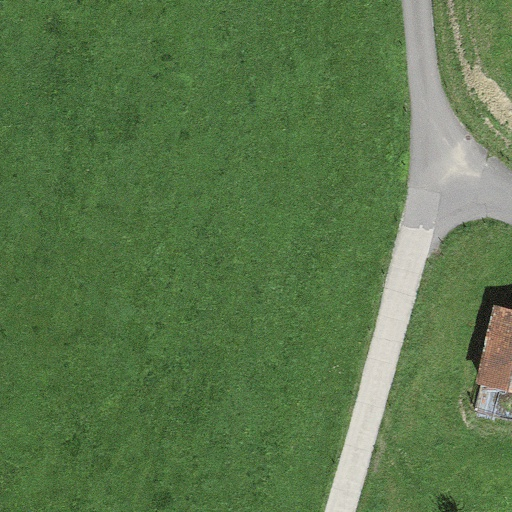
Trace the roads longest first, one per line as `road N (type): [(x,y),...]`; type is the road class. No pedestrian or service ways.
road 1 (unclassified): [(442,172),(339,511)]
road 2 (unclassified): [(416,0),(442,172)]
